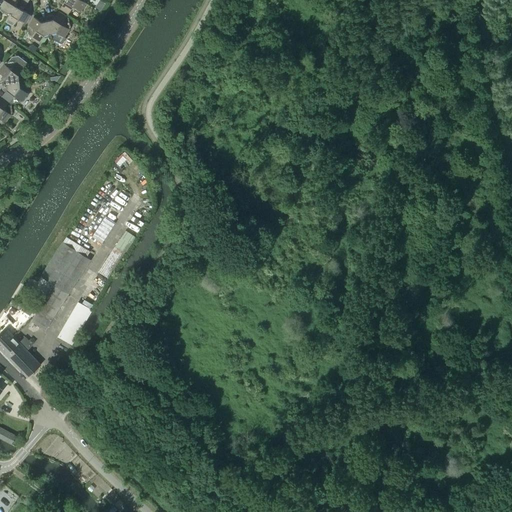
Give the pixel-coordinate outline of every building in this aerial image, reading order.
[(3,0),(0,6),(0,7),(10,13),(15,5),(16,5),(19,0),(3,0)] [(86,2),(82,0),(65,0),(60,8),(69,13),(72,8),(75,7),(81,11),(86,2)] [(102,11),(106,2),(102,0),(99,0),(95,8),(102,11)] [(31,15),(16,5),(15,5),(10,13),(5,21),(13,26),(17,20),(20,20),(26,23),(31,15)] [(47,20),(50,33),(57,32),(54,36),(55,36),(56,38),(59,39),(61,39),(63,36),(64,37),(71,27),(69,18),(59,11),(53,19),(47,20)] [(50,33),(47,20),(42,22),(34,16),(27,27),(29,36),(39,43),(44,35),(50,33)] [(6,83),(20,82),(19,75),(28,63),(18,55),(12,57),(8,61),(5,62),(0,68),(0,72),(6,77),(6,83)] [(20,87),(20,82),(6,83),(7,89),(1,96),(11,104),(20,103),(27,93),(20,87)] [(12,113),(11,104),(1,96),(0,98),(0,117),(5,122),(12,113)] [(22,180),(20,179),(16,185),(21,188),(21,189),(20,190),(25,193),(31,185),(28,183),(31,180),(25,176),(22,180)] [(103,242),(116,221),(106,215),(93,236),(103,242)] [(127,229),(99,270),(107,276),(135,235),(127,229)] [(90,259),(62,241),(41,276),(54,284),(31,320),(45,330),(90,259)] [(63,339),(70,343),(71,344),(92,309),(78,301),(58,336),(63,339)] [(19,342),(6,329),(0,334),(0,349),(27,377),(41,364),(25,349),(31,343),(31,342),(33,340),(31,338),(28,340),(25,336),(19,342)]
